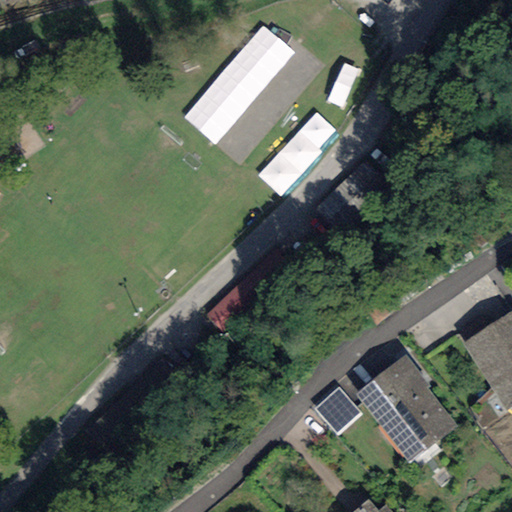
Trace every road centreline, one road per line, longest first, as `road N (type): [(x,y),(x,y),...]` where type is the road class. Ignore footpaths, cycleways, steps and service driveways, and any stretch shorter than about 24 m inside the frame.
road 1 (residential): [(442,0),(337,158),(100,392),(2,511)]
road 2 (residential): [(190,511),(329,373),(511,245)]
